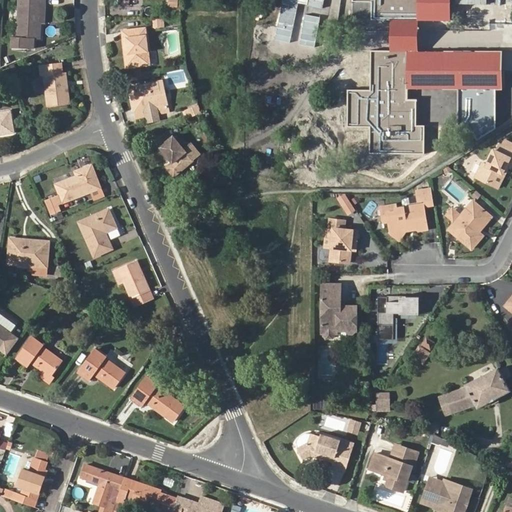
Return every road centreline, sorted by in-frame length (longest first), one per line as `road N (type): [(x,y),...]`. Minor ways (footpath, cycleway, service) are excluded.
road 1 (residential): [(241,480),(247,454),(237,413),(110,126)]
road 2 (residential): [(241,480),(79,424)]
road 3 (residential): [(110,126),(90,0)]
road 4 (residential): [(511,235),(486,270),(410,271)]
